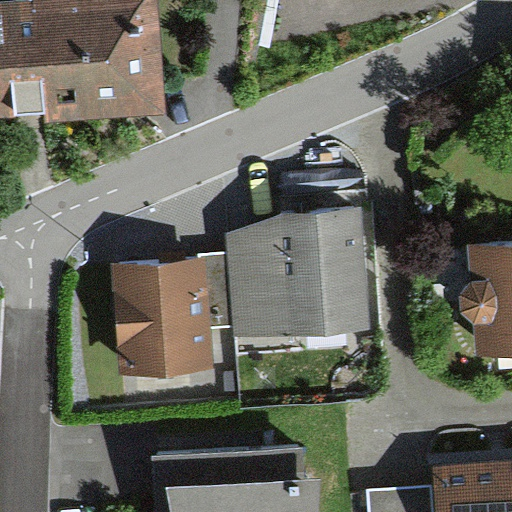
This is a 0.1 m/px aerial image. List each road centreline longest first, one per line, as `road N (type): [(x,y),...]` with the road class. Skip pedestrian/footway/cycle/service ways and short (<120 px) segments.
road 1 (residential): [(511,13),(459,45),(21,232)]
road 2 (unknown): [(367,85),(400,394),(428,411),(511,408)]
road 3 (residential): [(10,511),(21,232)]
